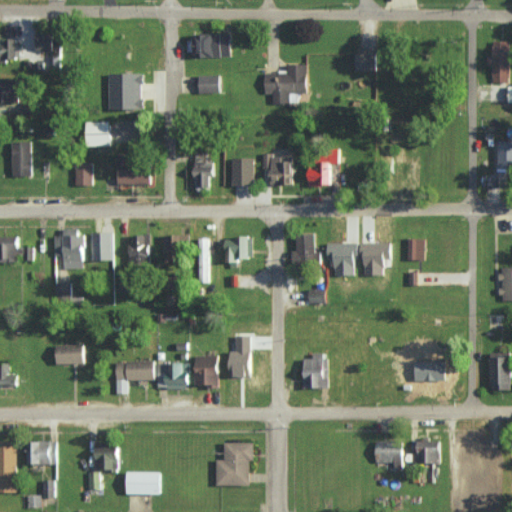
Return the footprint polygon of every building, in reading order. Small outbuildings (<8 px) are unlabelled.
[(37,51),(60,51),(61,33),(37,32),(37,51)] [(192,33),(192,56),(232,56),(232,32),(192,33)] [(19,39),(0,39),(0,60),(19,60),(19,39)] [(510,41),(493,40),(493,56),(488,56),(488,65),(493,66),(492,81),(509,82),(510,41)] [(378,53),(356,52),(356,70),(377,70),(378,53)] [(308,64),(288,64),(288,72),(266,72),(266,93),(274,93),(274,103),(290,103),(290,92),(308,92),(308,64)] [(110,109),(144,108),(143,72),(110,73),(110,109)] [(200,92),(221,92),(221,75),(200,75),(200,92)] [(0,101),(19,101),(18,78),(0,78),(0,101)] [(111,121),(87,121),(87,145),(111,145),(111,121)] [(511,165),(511,147),(509,148),(509,141),(501,140),(500,178),(510,179),(510,165),(511,165)] [(14,176),(33,175),(32,141),(13,141),(14,176)] [(310,185),(333,186),(333,163),(340,164),(341,151),(311,151),(310,185)] [(272,185),(293,184),(293,154),(263,155),(263,168),(271,168),(272,185)] [(255,157),(233,157),(233,185),(255,185),(255,157)] [(119,183),(153,184),(153,159),(120,158),(119,183)] [(215,176),(215,161),(196,161),(195,187),(211,187),(211,176),(215,176)] [(416,180),(415,161),(389,161),(390,180),(416,180)] [(76,185),(94,185),(94,163),(77,163),(76,185)] [(55,255),(65,255),(64,268),(84,268),(85,235),(78,234),(78,228),(64,228),(64,235),(56,235),(55,255)] [(113,232),(93,232),(93,260),(114,259),(113,232)] [(293,249),(293,263),(319,264),(319,251),(316,251),(316,234),(298,233),(297,249),(293,249)] [(151,234),(131,234),(132,260),(151,260),(151,234)] [(186,234),(165,234),(166,263),(187,263),(186,234)] [(0,260),(19,261),(19,236),(0,235),(0,260)] [(254,257),(254,237),(227,236),(226,264),(238,265),(238,257),(254,257)] [(210,238),(200,238),(199,282),(209,282),(210,238)] [(426,238),(409,238),(409,259),(425,259),(426,238)] [(357,275),(357,242),(329,242),(329,260),(335,260),(335,274),(357,275)] [(363,274),(385,275),(385,259),(392,259),(392,242),(363,242),(363,274)] [(501,300),(511,299),(511,266),(500,267),(501,300)] [(71,283),(57,283),(56,298),(71,298),(71,283)] [(328,289),(310,288),(310,302),(327,302),(328,289)] [(231,376),(252,376),(253,335),(236,335),(236,350),(232,350),(231,376)] [(85,363),(85,344),(57,344),(57,363),(85,363)] [(304,358),(305,388),(329,387),(328,352),(313,353),(313,357),(304,358)] [(511,389),(511,352),(491,352),(491,389),(511,389)] [(219,354),(196,355),(197,385),(220,385),(219,354)] [(156,379),(155,360),(117,361),(118,393),(129,393),(129,380),(156,379)] [(0,384),(18,385),(18,374),(11,373),(11,362),(0,362),(0,384)] [(190,363),(157,363),(157,388),(190,388),(190,363)] [(454,469),(477,469),(477,437),(455,436),(454,469)] [(0,491),(17,492),(18,440),(0,439),(0,491)] [(29,464),(58,463),(58,440),(28,441),(29,464)] [(395,462),(395,468),(404,468),(404,440),(377,440),(376,462),(395,462)] [(442,440),(419,440),(419,452),(414,452),(414,462),(441,463),(442,440)] [(250,485),(251,459),(255,459),(255,442),(225,441),(225,459),(217,458),(217,485),(250,485)] [(97,459),(102,459),(102,469),(119,469),(120,442),(97,442),(97,459)] [(89,471),(89,488),(101,488),(100,471),(89,471)] [(162,472),(128,471),(128,493),(162,494),(162,472)] [(56,496),(55,479),(44,480),(44,496),(56,496)] [(450,507),(469,507),(469,490),(450,491),(450,507)] [(29,507),(42,506),(42,494),(28,495),(29,507)]
